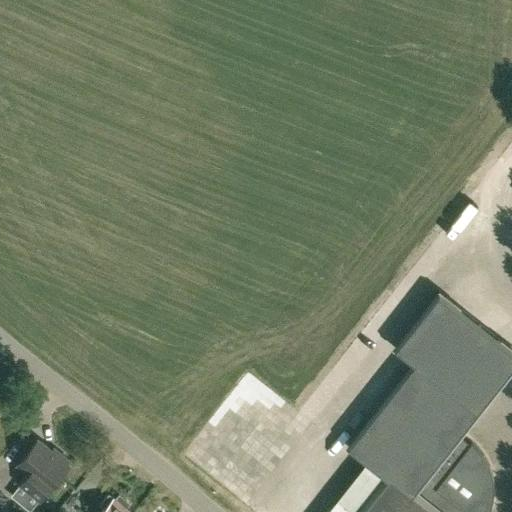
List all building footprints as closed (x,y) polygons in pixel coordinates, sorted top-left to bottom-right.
[(385,473),(354,511),(488,511),(489,509),(492,501),(494,491),(495,486),(494,478),(490,465),(488,459),(483,451),(478,446),(471,440),(470,442),(459,433),(511,365),(511,347),(439,290),(395,345),(414,360),(395,385),(391,381),(350,432),(355,436),(348,444),(385,473)] [(270,404),(258,413),(269,426),(280,417),(270,404)] [(314,428),(295,447),(305,458),(325,438),(314,428)] [(68,461),(69,458),(53,446),(52,448),(38,437),(18,462),(49,487),(69,462),(68,461)] [(99,511),(133,511),(134,511),(126,505),(130,501),(120,492),(116,496),(114,495),(114,496),(109,492),(100,502),(105,506),(99,511)]
